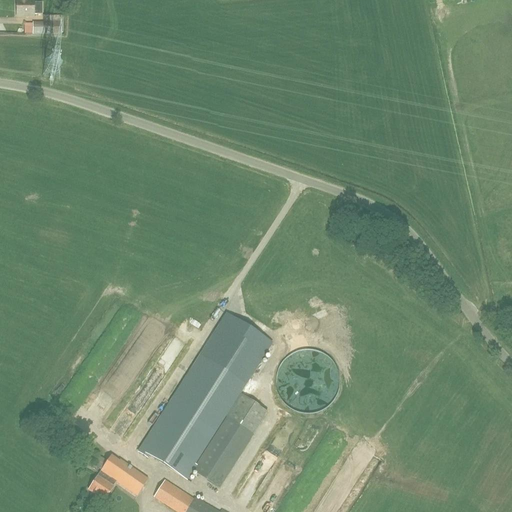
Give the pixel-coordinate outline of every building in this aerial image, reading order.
[(18,0),(18,1),(17,1),(16,17),(34,17),(34,14),(42,14),(42,3),(34,3),(34,1),(29,1),(28,0),(18,0)] [(33,35),(32,24),(23,25),(23,36),(33,35)] [(61,24),(33,24),(33,34),(61,34),(61,24)] [(141,451),(139,454),(148,459),(149,457),(183,478),(187,480),(193,472),(214,485),(219,489),(268,412),(239,394),(254,370),(271,343),(227,316),(226,318),(201,356),(189,375),(141,451)] [(305,413),(312,413),(319,411),(326,408),(332,403),(336,397),(339,390),(340,383),(340,376),(337,368),(333,361),(327,355),(320,351),(312,349),(303,349),(295,351),(288,355),(282,361),(278,368),(276,375),(275,383),(277,390),(280,397),(284,404),(290,408),(297,412),(305,413)] [(89,380),(92,384),(105,373),(101,369),(89,380)] [(293,447),(286,458),(296,464),(303,453),(293,447)] [(137,497),(149,480),(120,461),(120,462),(112,456),(88,491),(104,502),(114,488),(112,486),(113,484),(110,482),(111,480),(137,497)] [(186,511),(194,500),(165,481),(153,498),(174,511),(186,511)] [(245,507),(250,495),(240,491),(235,503),(245,507)] [(194,500),(186,511),(225,511),(222,510),(220,511),(219,511),(195,498),(194,500)]
